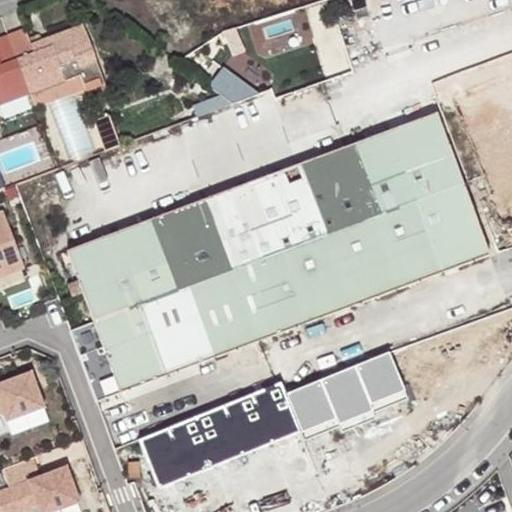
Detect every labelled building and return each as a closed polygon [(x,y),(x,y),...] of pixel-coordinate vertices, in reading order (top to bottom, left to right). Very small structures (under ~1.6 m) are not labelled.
[(2,41),(25,103),(35,100),(77,85),(81,97),(100,90),(78,33),(45,46),(48,55),(38,59),(35,49),(25,53),(18,36),(2,41)] [(0,111),(25,103),(2,41),(0,42),(0,111)] [(45,46),(35,49),(38,59),(48,55),(45,46)] [(77,85),(35,100),(39,112),(81,97),(77,85)] [(196,118),(228,107),(222,95),(190,107),(196,118)] [(436,112),(67,243),(78,273),(82,285),(93,317),(70,325),(96,397),(489,255),(436,112)] [(100,154),(113,149),(102,120),(87,125),(100,154)] [(0,210),(0,273),(22,266),(1,210),(0,210)] [(82,285),(78,273),(68,276),(73,289),(82,285)] [(26,376),(0,385),(0,421),(1,423),(38,410),(26,376)] [(280,392),(139,444),(165,511),(252,511),(318,488),(280,392)] [(61,470),(4,491),(12,511),(23,511),(32,509),(33,511),(50,511),(73,504),(61,470)] [(12,511),(4,491),(0,492),(0,511),(12,511)]
